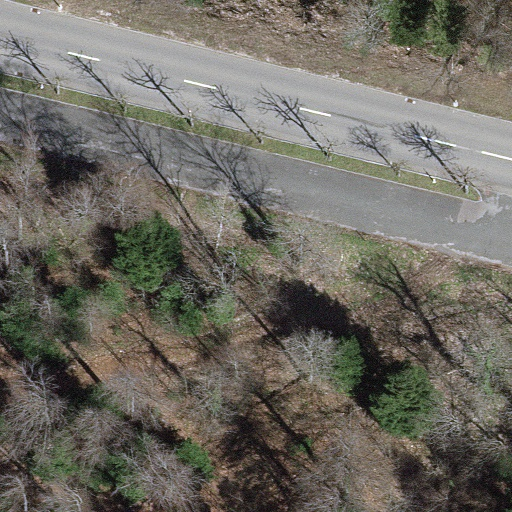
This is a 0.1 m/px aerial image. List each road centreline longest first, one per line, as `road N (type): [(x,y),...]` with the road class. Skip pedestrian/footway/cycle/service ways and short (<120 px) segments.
road 1 (primary): [(0,34),(511,159)]
road 2 (track): [(0,393),(228,343),(348,300),(488,226)]
